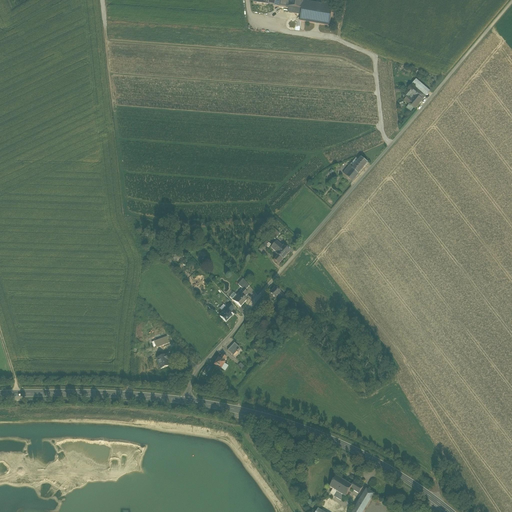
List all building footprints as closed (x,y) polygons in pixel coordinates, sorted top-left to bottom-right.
[(254,0),(254,3),(289,9),(289,7),(290,0),(254,0)] [(290,0),(289,7),(302,9),(303,1),(303,0),(290,0)] [(333,6),(303,1),(302,9),(301,15),(300,21),(329,26),(333,6)] [(301,15),(302,9),(289,7),(289,9),(288,13),(301,15)] [(286,23),(286,25),(287,27),(289,29),(291,30),(293,30),(295,29),(297,28),(298,25),(298,23),(297,21),(295,19),(293,19),(291,18),(289,19),(287,21),(286,23)] [(416,80),(412,84),(426,96),(430,92),(416,80)] [(412,85),(407,90),(415,96),(416,95),(422,100),(426,97),(412,85)] [(415,96),(407,90),(403,95),(406,98),(405,100),(409,104),(415,96)] [(415,96),(409,104),(410,105),(414,108),(415,109),(422,100),(416,95),(415,96)] [(353,166),(355,167),(349,174),(355,180),(361,172),(369,162),(362,156),(361,157),(358,160),(353,166)] [(345,171),(349,174),(355,167),(353,166),(351,164),(345,171)] [(269,235),(275,240),(280,234),(274,229),(269,235)] [(274,261),(278,265),(282,260),(290,252),(283,246),(282,247),(276,241),(270,248),(276,253),(275,254),(278,256),(274,261)] [(263,254),(267,249),(263,246),(262,246),(258,250),(263,254)] [(243,289),(245,291),(249,286),(243,279),(238,285),(243,289)] [(275,299),(277,297),(280,293),(281,293),(275,287),(269,294),(275,299)] [(234,302),(240,307),(246,301),(243,298),(248,293),(245,291),(243,289),(238,294),(237,296),(236,297),(235,296),(237,298),(234,302)] [(286,298),(280,293),(277,297),(283,302),(286,298)] [(226,311),(229,314),(233,309),(229,305),(222,311),(224,313),(226,311)] [(220,317),(226,323),(232,316),(229,314),(226,311),(224,313),(220,317)] [(155,342),(157,348),(169,344),(167,337),(155,342)] [(233,355),(233,356),(237,351),(238,352),(239,351),(238,350),(240,348),(234,343),(227,350),(233,355)] [(157,358),(161,369),(169,366),(166,360),(169,359),(168,355),(157,358)] [(214,365),(220,370),(221,369),(224,364),(225,363),(223,362),(226,358),(222,355),(219,359),(218,359),(213,365),(214,365)] [(334,497),(341,501),(344,497),(346,498),(351,489),(350,489),(352,486),(351,486),(336,477),(330,488),(333,490),(337,492),(334,497)] [(351,489),(359,494),(363,487),(354,482),(352,486),(350,489),(351,489)] [(366,489),(353,511),(354,511),(363,511),(375,494),(366,489)]
